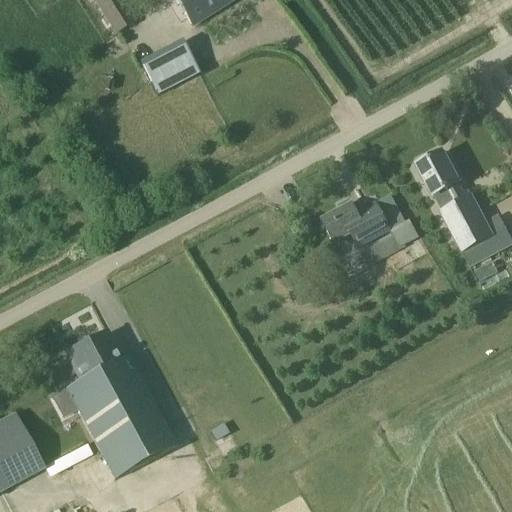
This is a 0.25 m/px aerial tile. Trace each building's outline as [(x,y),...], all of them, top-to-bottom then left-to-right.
[(92,0),(115,36),(135,24),(120,0),(92,0)] [(175,0),(192,27),(235,0),(175,0)] [(178,45),(135,70),(152,99),(195,74),(178,45)] [(442,155),(417,169),(471,269),(511,246),(511,245),(498,221),(486,227),(470,198),(466,200),(442,155)] [(353,205),(320,222),(332,244),(350,235),(358,250),(359,251),(372,244),(375,248),(360,255),(368,269),(406,248),(406,247),(413,243),(390,200),(378,207),(377,205),(358,215),(353,205)] [(107,336),(106,336),(66,357),(81,384),(66,392),(115,482),(176,450),(127,359),(121,362),(107,336)] [(15,416),(0,423),(0,495),(46,471),(15,416)]
